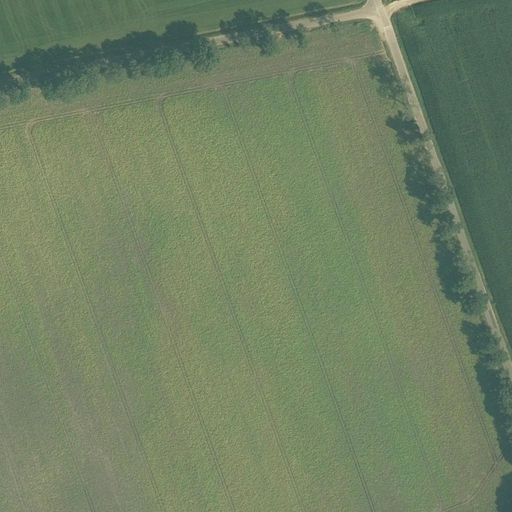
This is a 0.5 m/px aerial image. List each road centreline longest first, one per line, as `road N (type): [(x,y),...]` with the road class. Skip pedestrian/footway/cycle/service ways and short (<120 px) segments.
road 1 (unclassified): [(511,377),(380,10)]
road 2 (unclassified): [(0,85),(380,10)]
